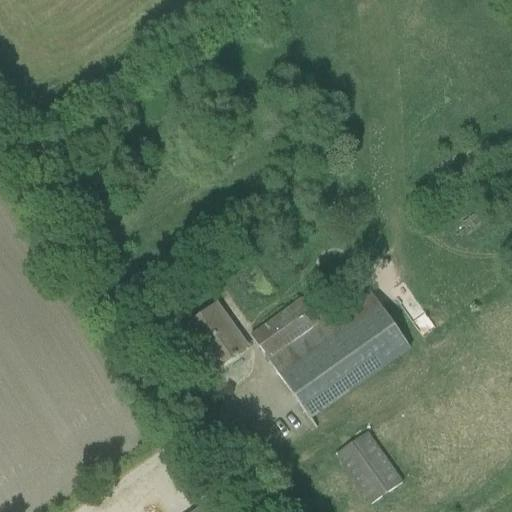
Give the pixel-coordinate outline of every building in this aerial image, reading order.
[(301,301),(249,337),(309,421),(408,351),(363,288),(315,322),(301,301)] [(245,349),(241,343),(215,307),(184,329),(202,353),(208,349),(221,366),(245,349)] [(406,335),(418,328),(409,314),(397,321),(406,335)] [(336,457),(371,506),(400,485),(365,436),(336,457)] [(240,455),(269,501),(288,488),(259,443),(240,455)]
